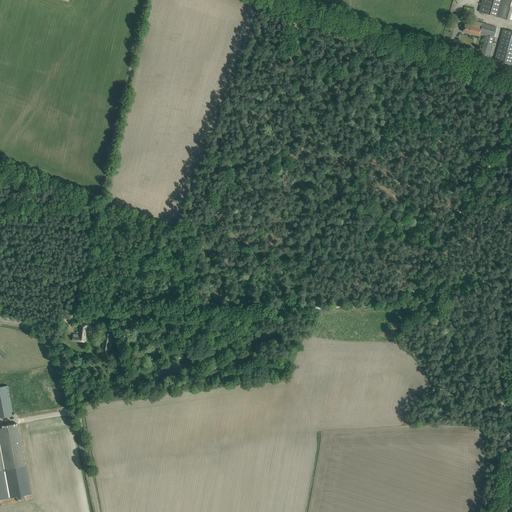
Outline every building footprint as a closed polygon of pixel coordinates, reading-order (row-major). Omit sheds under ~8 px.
[(511,21),(511,0),(481,0),(479,12),(500,18),(511,21)] [(479,36),(480,33),(483,23),(477,22),(476,25),(470,24),(470,25),(465,24),(463,32),(479,36)] [(479,59),(487,61),(497,26),(492,24),(491,26),(483,23),(480,33),(486,35),(479,59)] [(495,60),(511,64),(511,31),(503,29),(495,60)] [(85,337),(87,326),(81,325),(79,337),(73,336),(72,341),(76,342),(76,341),(84,342),(85,337)] [(112,335),(105,334),(103,346),(110,347),(112,335)] [(13,416),(8,386),(0,387),(0,413),(1,418),(13,416)] [(0,428),(0,505),(1,505),(0,500),(17,497),(18,502),(25,501),(24,496),(32,494),(22,442),(23,442),(22,438),(21,438),(19,425),(0,428)]
